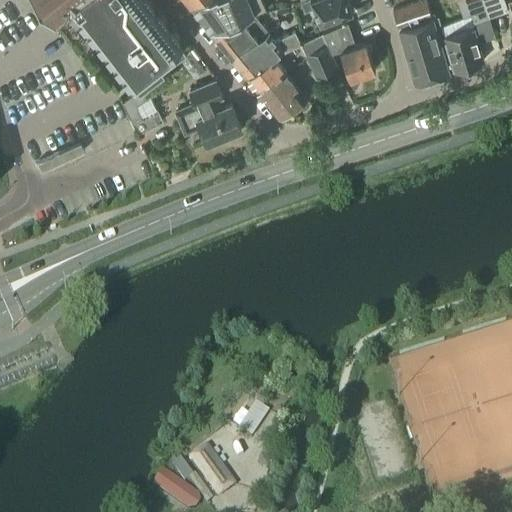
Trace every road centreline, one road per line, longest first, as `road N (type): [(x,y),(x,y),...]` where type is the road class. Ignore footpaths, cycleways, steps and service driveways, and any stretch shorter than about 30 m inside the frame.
road 1 (primary): [(0,292),(176,216),(511,97)]
road 2 (residential): [(412,97),(287,144),(170,0)]
road 3 (residential): [(0,218),(26,192),(0,111)]
